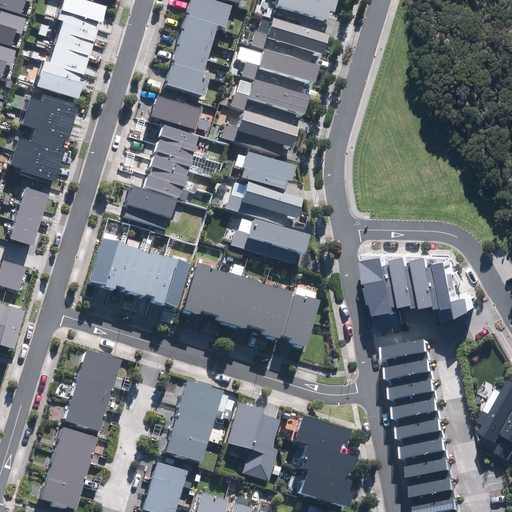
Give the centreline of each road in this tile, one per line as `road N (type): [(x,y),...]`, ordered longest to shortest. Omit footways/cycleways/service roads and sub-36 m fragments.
road 1 (residential): [(144,0),(61,268)]
road 2 (residential): [(343,227),(337,140),(379,0)]
road 3 (residential): [(156,343),(308,390),(371,390)]
road 4 (residential): [(504,305),(457,234),(343,227)]
road 5 (residential): [(472,511),(437,335)]
road 6 (residential): [(156,343),(104,511)]
road 7 (residential): [(49,310),(0,464)]
road 8 (residential): [(396,511),(371,390)]
road 9 (residential): [(364,347),(343,227)]
